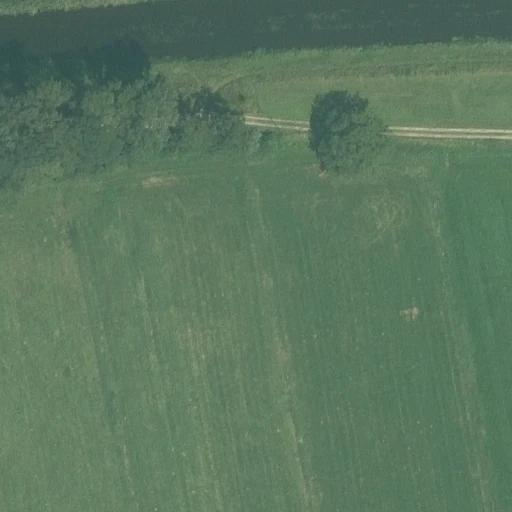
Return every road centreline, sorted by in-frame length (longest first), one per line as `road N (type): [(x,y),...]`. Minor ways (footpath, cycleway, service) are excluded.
road 1 (track): [(246,119),(511,135)]
road 2 (track): [(0,132),(246,119)]
